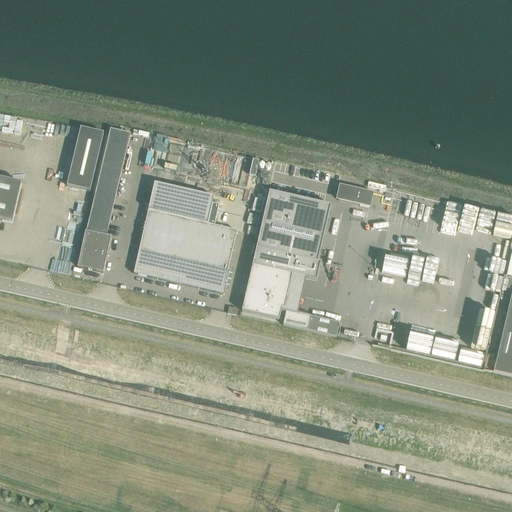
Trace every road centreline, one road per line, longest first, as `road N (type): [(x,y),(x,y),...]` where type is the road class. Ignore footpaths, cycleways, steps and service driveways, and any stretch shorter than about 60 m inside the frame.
road 1 (unclassified): [(511,402),(0,283)]
road 2 (unknown): [(351,364),(368,296),(435,310)]
